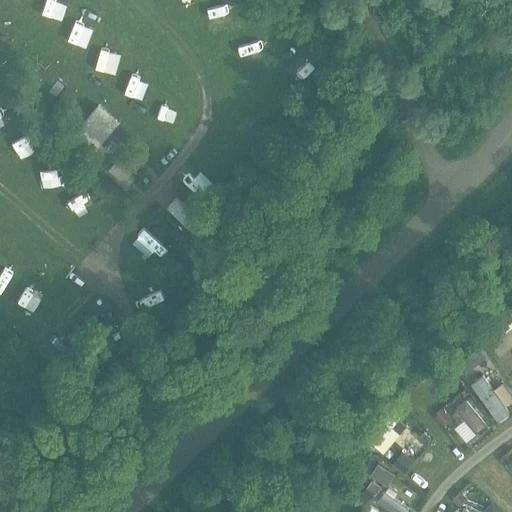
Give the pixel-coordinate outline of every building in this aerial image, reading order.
[(60,0),(49,0),(45,13),(65,19),(70,3),(60,0)] [(117,73),(123,53),(102,47),(96,66),(117,73)] [(4,104),(0,105),(0,126),(11,123),(4,104)] [(98,106),(68,141),(89,158),(119,123),(98,106)] [(20,158),(36,153),(31,134),(15,139),(20,158)] [(115,162),(108,169),(126,186),(133,178),(115,162)] [(61,167),(42,168),(42,185),(62,185),(61,167)] [(180,198),(170,208),(196,232),(205,222),(180,198)] [(77,221),(92,216),(86,200),(72,205),(77,221)] [(19,302),(34,310),(43,293),(28,285),(19,302)] [(491,340),(511,327),(511,307),(482,325),(491,340)] [(468,355),(458,363),(465,372),(475,364),(468,355)] [(511,409),(511,391),(504,380),(495,386),(485,372),(471,382),(498,420),(511,409)] [(392,403),(363,437),(375,447),(404,412),(392,403)] [(442,409),(434,416),(442,424),(449,417),(442,409)] [(423,432),(418,439),(425,445),(430,438),(423,432)] [(403,452),(393,463),(401,470),(411,459),(403,452)] [(378,462),(369,474),(377,480),(386,468),(378,462)] [(371,480),(361,494),(368,500),(373,493),(374,494),(380,487),(371,480)] [(459,493),(453,501),(458,506),(465,498),(459,493)]
